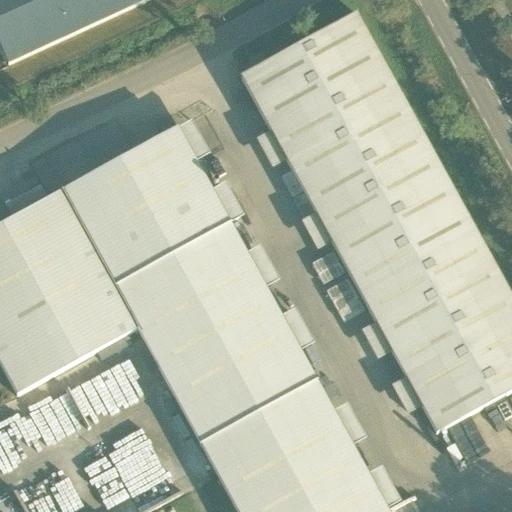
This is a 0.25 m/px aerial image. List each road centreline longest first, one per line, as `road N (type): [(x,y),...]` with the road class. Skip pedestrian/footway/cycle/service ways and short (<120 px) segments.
road 1 (unclassified): [(0,144),(285,0)]
road 2 (tertiary): [(511,146),(436,0)]
